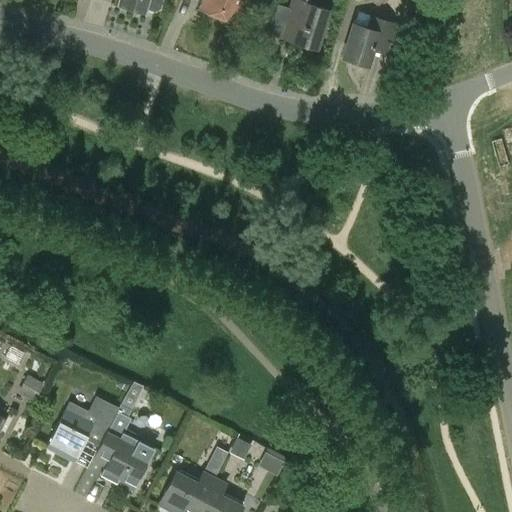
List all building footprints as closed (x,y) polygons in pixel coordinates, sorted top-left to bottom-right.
[(161,0),(119,0),(118,5),(143,12),(144,11),(154,14),(158,11),(161,0)] [(201,0),(198,9),(234,23),(243,0),(201,0)] [(316,49),(328,10),(313,5),(314,0),(291,0),(288,11),(300,14),(291,41),(316,49)] [(393,23),(370,16),(366,28),(352,24),(342,57),(368,64),(372,50),(384,54),(393,23)] [(14,389),(31,398),(40,381),(23,371),(14,389)] [(84,439),(98,446),(113,416),(117,407),(95,395),(87,410),(68,401),(45,447),(72,461),(84,439)] [(131,414),(117,407),(113,416),(98,446),(90,460),(104,468),(100,475),(131,492),(151,455),(154,449),(138,441),(121,432),(126,423),(131,414)] [(230,449),(244,456),(250,445),(236,437),(230,449)] [(220,466),(225,456),(215,450),(209,461),(220,466)] [(265,450),(257,462),(275,474),(283,461),(265,450)] [(195,511),(214,478),(202,472),(196,483),(174,471),(156,505),(159,506),(158,511),(157,511),(168,511),(169,511),(170,511),(181,511),(185,506),(195,511)] [(225,484),(214,478),(195,511),(238,511),(242,506),(219,495),(225,484)]
